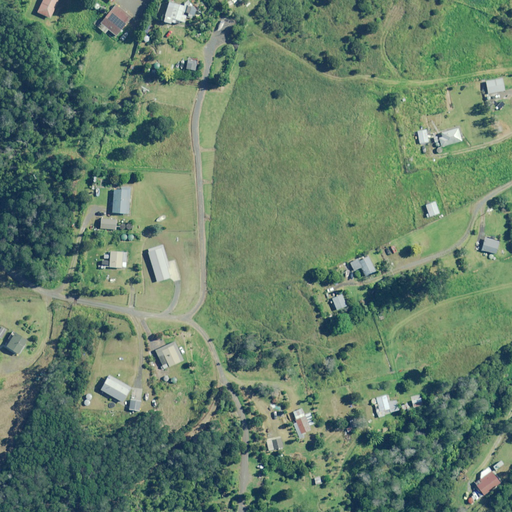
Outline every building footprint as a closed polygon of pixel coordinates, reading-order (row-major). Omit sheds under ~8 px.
[(195,16),(197,10),(190,0),(187,0),(186,0),(185,6),(175,3),(174,8),(169,6),(164,22),(171,24),(172,19),(185,22),(187,16),(184,15),(184,13),(195,16)] [(132,18),(116,5),(98,27),(106,33),(109,29),(117,36),(132,18)] [(197,60),(188,59),(187,69),(195,71),(197,60)] [(505,91),(503,79),(487,81),(489,93),(505,91)] [(463,141),(459,128),(442,133),(444,137),(440,138),(442,147),(463,141)] [(429,142),(427,130),(418,131),(421,143),(429,142)] [(132,188),(121,187),(121,190),(115,190),(114,213),(130,214),(132,188)] [(440,214),(436,202),(426,205),(430,217),(440,214)] [(117,220),(102,219),(101,229),(116,229),(117,220)] [(500,242),(486,238),(483,250),(497,254),(500,242)] [(127,252),(111,251),(109,268),(126,269),(127,252)] [(376,271),(369,257),(360,261),(359,259),(351,262),(355,271),(361,268),(365,276),(376,271)] [(124,287),(104,287),(104,295),(124,294),(124,287)] [(347,307),(343,295),(333,298),(337,310),(347,307)] [(28,340),(16,332),(7,347),(19,355),(28,340)] [(184,360),(176,342),(165,347),(161,348),(164,355),(159,357),(164,369),(184,360)] [(131,388),(109,377),(102,390),(123,402),(131,388)] [(390,409),(387,395),(377,398),(379,409),(377,410),(379,418),(385,416),(383,411),(390,409)] [(142,402),(132,400),(130,409),(140,411),(142,402)] [(400,410),(397,400),(389,402),(392,412),(400,410)] [(294,413),(298,423),(293,425),(299,440),(305,437),(303,434),(311,430),(310,426),(315,424),(310,413),(305,415),(303,409),(294,413)] [(285,447),(283,438),(273,440),(275,449),(285,447)] [(500,483),(492,472),(481,480),(483,482),(478,486),(485,495),(500,483)]
